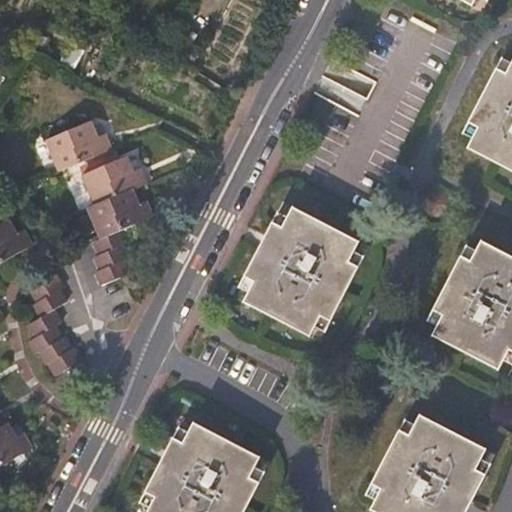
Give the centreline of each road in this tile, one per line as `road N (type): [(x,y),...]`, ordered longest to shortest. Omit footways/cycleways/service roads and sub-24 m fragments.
road 1 (residential): [(147,345),(328,0)]
road 2 (residential): [(147,345),(293,433),(315,511)]
road 3 (residential): [(67,511),(147,345)]
